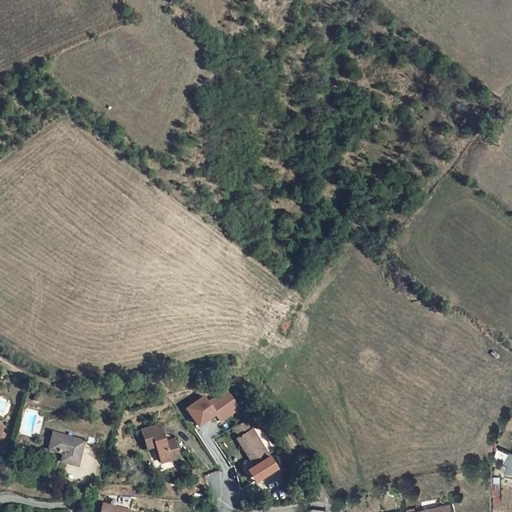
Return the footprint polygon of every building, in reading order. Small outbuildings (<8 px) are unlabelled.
[(210,104),(205,112),(210,115),(216,108),(210,104)] [(205,397),(187,409),(199,425),(216,414),(218,417),(237,405),(227,390),(209,403),(205,397)] [(237,405),(218,417),(221,421),(239,408),(237,405)] [(274,463),(249,424),(235,433),(259,471),(274,463)] [(164,461),(181,456),(176,439),(168,441),(163,426),(143,432),(148,449),(159,446),(164,461)] [(60,449),(57,457),(72,462),(80,439),(53,429),(47,445),(60,449)]
